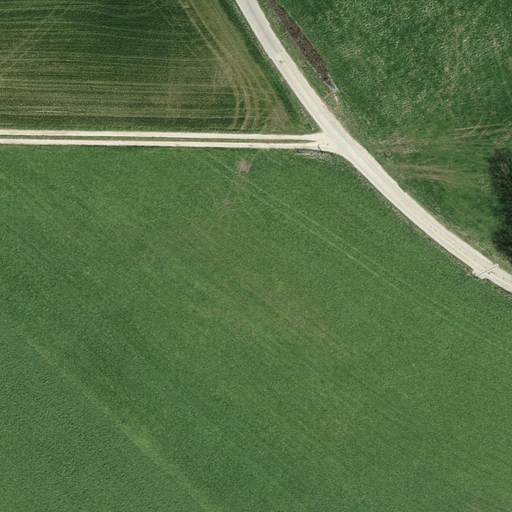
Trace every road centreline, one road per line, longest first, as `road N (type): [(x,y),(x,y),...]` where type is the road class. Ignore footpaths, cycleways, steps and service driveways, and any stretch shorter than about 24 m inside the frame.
road 1 (track): [(511,287),(397,207),(338,141),(243,0)]
road 2 (track): [(338,141),(0,137)]
